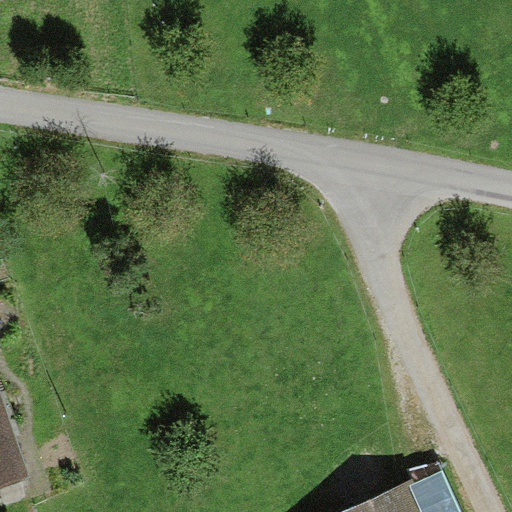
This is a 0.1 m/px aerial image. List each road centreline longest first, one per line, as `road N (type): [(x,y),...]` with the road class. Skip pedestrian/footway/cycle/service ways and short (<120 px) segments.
road 1 (residential): [(511,191),(0,113)]
road 2 (track): [(372,165),(382,284),(495,511)]
